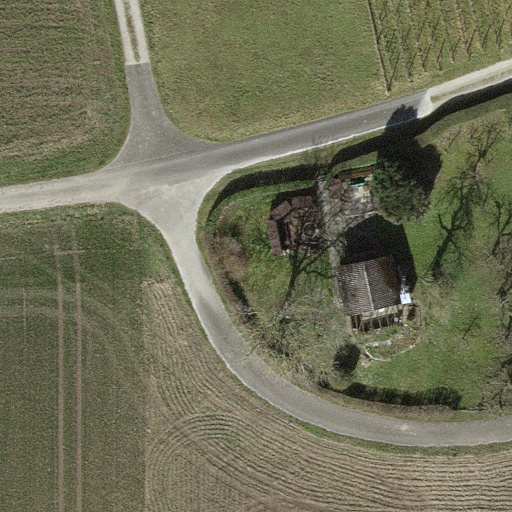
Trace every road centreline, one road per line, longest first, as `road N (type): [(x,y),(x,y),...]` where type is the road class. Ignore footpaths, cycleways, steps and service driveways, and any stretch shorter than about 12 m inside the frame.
road 1 (track): [(511,428),(362,427),(278,392),(202,294),(156,176),(121,0)]
road 2 (track): [(0,204),(156,176),(424,101),(511,68)]
